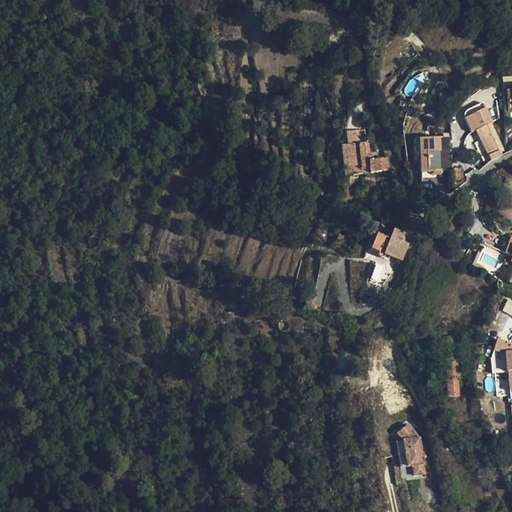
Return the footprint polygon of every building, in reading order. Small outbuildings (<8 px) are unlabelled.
[(480,140),(492,160),(501,154),(499,151),(503,148),(488,123),(489,123),(478,102),(464,110),(476,130),(475,131),(480,140)] [(475,131),(476,130),(464,110),(463,112),(462,114),(462,117),(463,120),(471,134),(475,131)] [(365,131),(345,135),(348,147),(368,143),(365,131)] [(453,170),(451,138),(415,140),(416,160),(420,160),(421,173),(433,172),(441,171),(453,170)] [(475,143),(487,164),(492,160),(480,140),(475,143)] [(348,147),(346,147),(350,169),(353,168),(355,176),(366,175),(366,173),(372,173),(388,170),(385,158),(375,160),(374,154),(370,155),(368,143),(348,147)] [(393,187),(392,180),(381,183),(384,191),(393,187)] [(363,249),(371,251),(376,235),(390,240),(395,226),(374,220),(363,249)] [(400,261),(412,231),(395,226),(390,240),(376,235),(371,251),(377,254),(378,255),(378,258),(380,259),(382,259),(385,258),(386,257),(400,261)] [(511,314),(511,301),(507,300),(503,312),(511,314)] [(511,352),(509,353),(511,345),(494,342),(490,363),(492,376),(508,374),(510,393),(511,392),(511,352)] [(458,372),(457,357),(446,358),(448,397),(458,397),(458,372)] [(458,372),(458,397),(468,396),(468,372),(458,372)] [(413,478),(424,477),(423,461),(422,449),(421,442),(412,427),(400,434),(405,442),(407,469),(412,469),(413,478)] [(405,442),(397,443),(399,469),(407,469),(405,442)]
